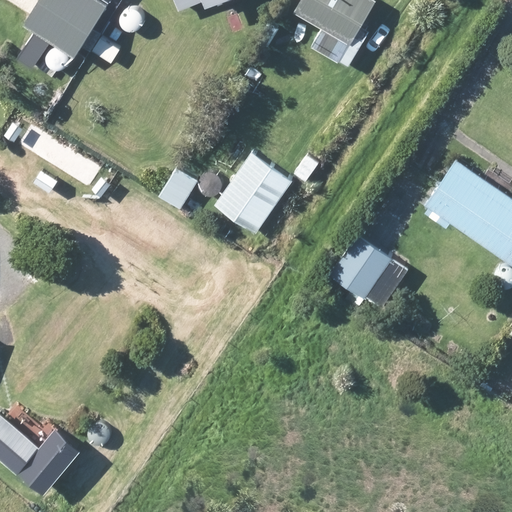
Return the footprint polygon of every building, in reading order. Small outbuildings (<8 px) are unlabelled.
[(99,0),(37,0),(25,20),(76,52),(106,4),(99,0)] [(198,0),(204,12),(231,0),(198,0)] [(373,0),(303,0),(295,14),(352,47),(378,3),(373,0)] [(254,153),(213,208),(250,235),(291,180),(254,153)] [(511,199),(453,159),(422,204),(511,264),(511,199)] [(172,166),(155,193),(180,208),(196,180),(172,166)] [(405,269),(353,234),(327,273),(379,307),(405,269)] [(0,415),(0,456),(41,491),(76,450),(53,431),(38,448),(0,415)]
